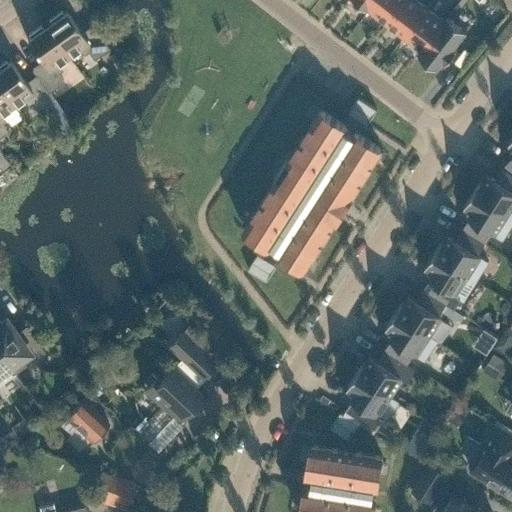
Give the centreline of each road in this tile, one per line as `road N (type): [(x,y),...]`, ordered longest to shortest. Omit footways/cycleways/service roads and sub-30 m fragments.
road 1 (residential): [(235,511),(263,431),(446,138)]
road 2 (residential): [(446,138),(265,0)]
